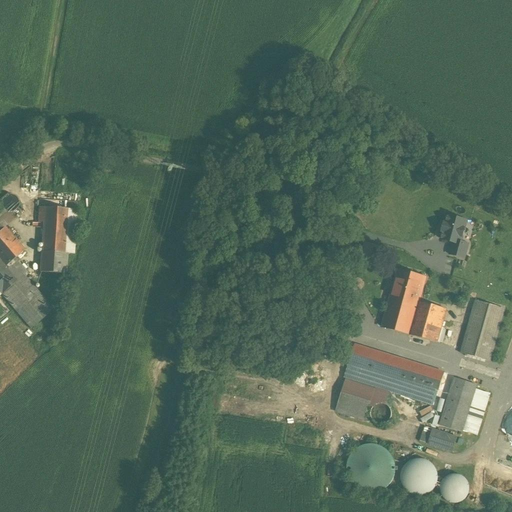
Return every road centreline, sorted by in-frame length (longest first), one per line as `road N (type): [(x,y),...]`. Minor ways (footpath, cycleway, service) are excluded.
road 1 (unclassified): [(0,182),(45,143),(63,142),(281,192),(327,228),(369,331),(511,398)]
road 2 (track): [(45,143),(40,129),(67,0)]
road 3 (unknown): [(434,363),(467,250),(440,242)]
